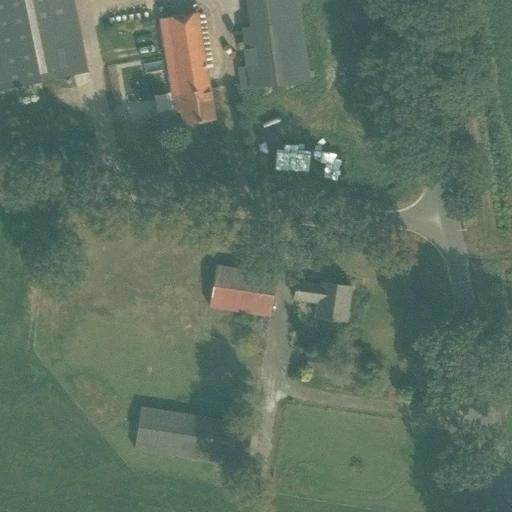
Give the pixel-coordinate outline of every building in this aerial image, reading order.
[(71,0),(0,0),(0,88),(86,72),(71,0)] [(237,68),(240,90),(309,81),(299,3),(309,2),(308,0),(246,0),(250,27),(241,28),(246,67),(237,68)] [(182,113),(184,125),(213,120),(196,15),(161,21),(176,114),(182,113)] [(160,56),(140,61),(143,72),(163,67),(160,56)] [(302,177),(340,178),(342,137),(304,135),(302,177)] [(276,169),(275,140),(255,140),(256,170),(276,169)] [(208,306),(269,316),(275,276),(214,267),(208,306)] [(315,317),(345,322),(350,288),(321,283),(320,286),(296,282),(293,299),(318,303),(315,317)] [(308,355),(306,368),(325,371),(327,358),(308,355)] [(133,449),(245,467),(252,425),(140,407),(133,449)]
